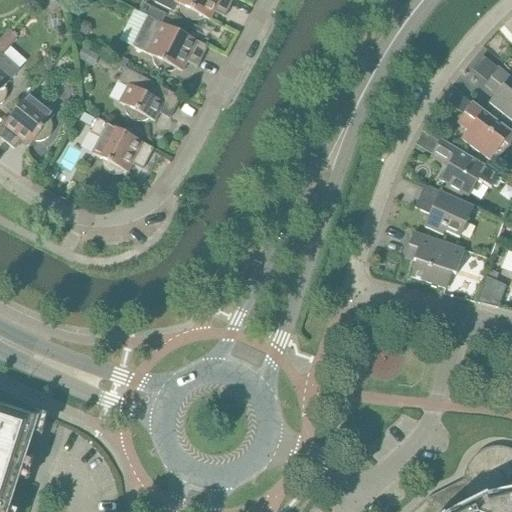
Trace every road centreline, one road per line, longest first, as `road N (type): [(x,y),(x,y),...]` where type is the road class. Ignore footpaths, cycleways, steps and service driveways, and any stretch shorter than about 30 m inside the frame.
road 1 (residential): [(459,315),(351,282),(402,138),(471,40),(511,0)]
road 2 (residential): [(0,176),(66,215),(99,223),(157,203),(269,0)]
road 3 (secondary): [(262,401),(335,178),(337,146)]
road 4 (secondary): [(337,146),(316,167),(205,373)]
road 5 (residential): [(358,489),(426,429),(459,315)]
road 6 (tertiary): [(175,389),(119,377),(0,327)]
road 7 (tertiary): [(0,349),(162,429)]
road 8 (secondary): [(337,146),(390,44),(423,0)]
